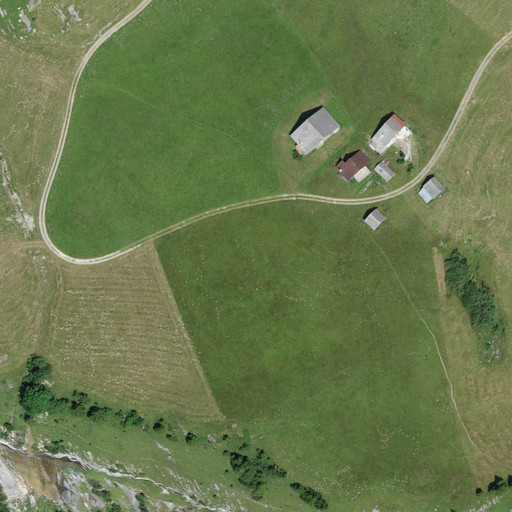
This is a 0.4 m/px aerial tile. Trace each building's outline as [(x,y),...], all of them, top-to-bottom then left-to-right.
[(355,129),(334,104),(301,132),(323,157),(355,129)] [(380,134),(394,148),(413,128),(399,114),(380,134)] [(344,162),(360,180),(379,163),(363,145),(344,162)] [(376,167),(389,180),(397,172),(384,159),(376,167)] [(437,204),(454,192),(444,177),(427,188),(437,204)] [(398,215),(388,204),(374,218),(385,228),(398,215)]
